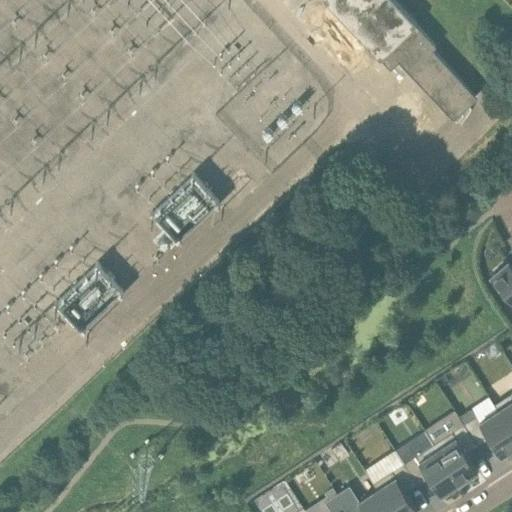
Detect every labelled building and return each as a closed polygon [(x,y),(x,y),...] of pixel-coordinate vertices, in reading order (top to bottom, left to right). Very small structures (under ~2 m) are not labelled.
[(476,95),(432,47),(435,43),(416,24),(393,0),(327,0),(381,56),(391,65),(399,57),(454,116),(476,95)] [(156,209),(183,238),(223,200),(196,171),(156,209)] [(59,300),(86,327),(127,288),(100,260),(59,300)] [(511,264),(508,260),(490,275),(511,300),(511,264)] [(511,394),(495,405),(511,431),(511,388),(511,390),(511,391),(511,394)] [(462,421),(476,442),(487,435),(498,452),(498,453),(500,456),(511,447),(511,431),(495,405),(477,417),(475,413),(462,421)] [(435,445),(459,482),(479,469),(477,466),(466,450),(476,442),(462,421),(450,429),(453,433),(435,445)] [(402,461),(416,482),(427,475),(438,492),(440,495),(459,482),(435,445),(417,457),(414,453),(402,461)] [(375,484),(392,511),(413,511),(419,509),(417,506),(416,506),(405,489),(416,482),(402,461),(390,469),(393,472),(375,484)] [(342,500),(349,511),(392,511),(375,484),(356,496),(354,492),(342,500)] [(332,511),(349,511),(342,500),(330,508),(332,511)]
